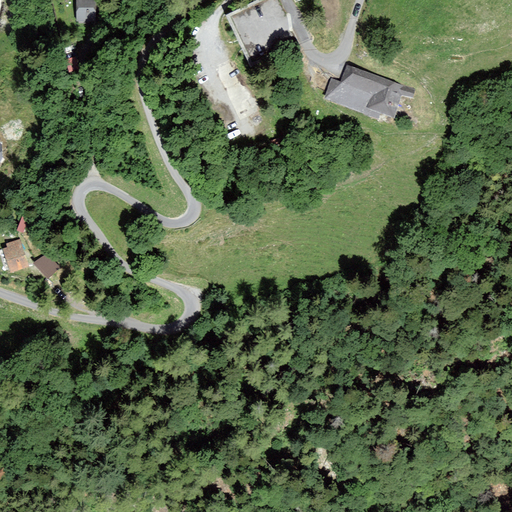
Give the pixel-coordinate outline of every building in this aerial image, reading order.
[(76,0),(76,21),(96,21),(96,0),(76,0)] [(256,0),(225,15),(239,45),(250,67),(312,38),(295,1),(296,0),(256,0)] [(411,95),(412,91),(401,87),(402,84),(346,65),(341,80),(332,77),(325,98),(377,115),(379,109),(392,113),(399,91),(411,95)] [(22,216),(17,230),(23,233),(29,218),(22,216)] [(11,273),(29,267),(20,239),(6,244),(7,247),(3,249),(11,273)] [(46,254),(37,262),(49,276),(58,267),(46,254)]
